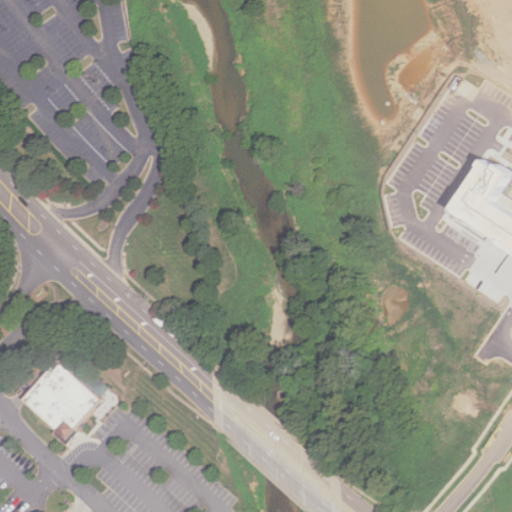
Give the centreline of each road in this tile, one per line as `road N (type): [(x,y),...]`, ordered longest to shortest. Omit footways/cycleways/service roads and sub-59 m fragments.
road 1 (secondary): [(355,498),(237,394)]
road 2 (secondary): [(0,190),(108,296)]
road 3 (secondary): [(221,416),(329,511)]
road 4 (residential): [(0,352),(43,314),(108,296)]
